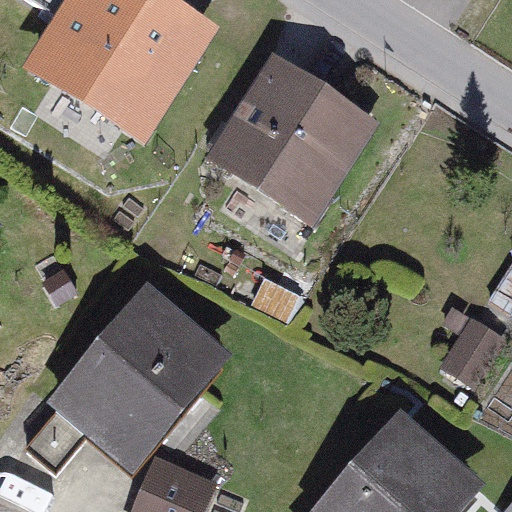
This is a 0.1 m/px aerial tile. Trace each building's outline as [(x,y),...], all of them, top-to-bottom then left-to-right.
[(201,39),(135,0),(79,0),(32,80),(138,144),(201,39)] [(262,77),(195,178),(300,247),(367,146),(262,77)] [(0,265),(16,244),(0,231),(0,265)] [(239,373),(153,304),(60,421),(146,490),(239,373)] [(511,351),(476,330),(450,375),(485,395),(511,351)] [(490,511),(496,506),(414,432),(342,511),(490,511)] [(231,511),(240,491),(171,464),(151,511),(231,511)]
